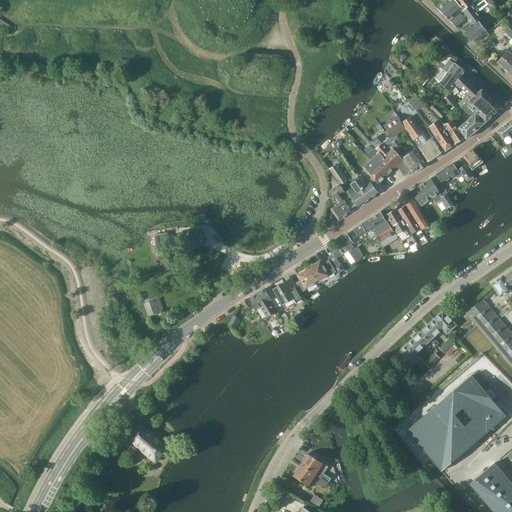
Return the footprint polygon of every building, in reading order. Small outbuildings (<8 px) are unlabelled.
[(101,22),(155,20),(167,0),(3,0),(8,15),(47,22),(101,22)] [(177,0),(176,10),(188,36),(218,52),(236,51),(255,44),(271,30),(278,17),(275,0),(177,0)] [(455,0),(449,0),(438,8),(449,19),(452,16),(454,18),(461,12),(462,12),(463,11),(455,0)] [(470,0),(455,0),(463,11),(473,3),(470,0)] [(463,31),(474,42),(488,32),(478,19),(481,17),(478,13),(479,12),(477,9),(466,17),(471,24),(463,31)] [(454,18),(450,21),(457,27),(466,20),(461,12),(454,18)] [(0,22),(13,31),(15,27),(0,17),(0,22)] [(511,53),(508,50),(497,63),(509,74),(511,76),(511,53)] [(402,52),(397,57),(401,62),(407,57),(402,52)] [(289,88),(290,63),(282,56),(240,55),(228,63),(228,86),(289,88)] [(447,72),(440,82),(450,92),(456,83),(462,75),(465,71),(455,63),(450,59),(446,65),(441,62),(438,66),(447,72)] [(426,80),(420,74),(416,78),(423,84),(426,80)] [(462,75),(456,83),(469,95),(476,89),(462,75)] [(472,98),(462,107),(471,117),(476,112),(486,122),(485,122),(501,108),(482,90),(479,92),(476,89),(469,95),(472,98)] [(457,105),(449,94),(442,100),(450,110),(457,105)] [(441,124),(454,144),(465,137),(464,135),(453,121),(437,104),(430,109),(439,118),(442,116),(448,122),(441,124)] [(471,117),(458,128),(464,135),(465,137),(466,139),(473,133),(473,134),(479,128),(486,122),(476,112),(471,117)] [(412,115),(402,123),(406,128),(414,140),(423,133),(424,132),(412,115)] [(388,131),(385,133),(392,142),(398,138),(396,135),(406,128),(402,123),(397,116),(384,125),(388,131)] [(511,118),(497,131),(504,139),(511,132),(511,118)] [(429,127),(445,151),(454,144),(441,124),(437,120),(429,127)] [(423,133),(414,140),(428,161),(443,151),(433,137),(428,140),(423,133)] [(375,137),(370,142),(375,147),(394,168),(398,165),(404,175),(411,171),(402,158),(388,138),(382,143),(375,137)] [(394,168),(375,147),(366,156),(371,160),(386,176),(394,168)] [(481,147),(477,150),(481,156),(486,153),(481,147)] [(426,164),(416,149),(402,158),(411,171),(413,173),(419,169),(426,164)] [(481,158),(474,149),(464,156),(470,163),(468,165),(470,167),(481,158)] [(351,152),(347,156),(351,162),(356,158),(351,152)] [(386,176),(371,160),(363,167),(365,169),(370,173),(369,174),(371,177),(369,179),(373,184),(376,181),(378,184),(386,176)] [(460,173),(453,163),(436,174),(443,184),(460,173)] [(335,165),(329,169),(340,184),(346,180),(335,165)] [(366,185),(360,177),(359,178),(356,178),(352,180),(352,184),(351,184),(356,192),(351,195),(352,197),(359,206),(378,193),(370,182),(366,185)] [(439,191),(430,178),(412,191),(422,206),(434,198),(437,203),(442,200),(447,208),(455,203),(444,188),(439,191)] [(340,184),(330,191),(335,199),(336,198),(340,203),(331,209),(339,220),(352,211),(346,202),(351,198),(350,198),(352,197),(351,195),(347,191),(345,192),(340,184)] [(429,224),(414,200),(405,205),(420,229),(421,230),(429,224)] [(405,205),(397,210),(412,234),(420,229),(405,205)] [(397,210),(396,208),(386,215),(398,235),(404,231),(408,236),(412,234),(397,210)] [(381,211),(371,217),(378,229),(374,231),(378,238),(381,242),(395,232),(387,220),(386,220),(381,211)] [(378,229),(371,217),(359,225),(353,229),(360,240),(368,235),(372,242),(378,238),(374,231),(378,229)] [(179,234),(155,238),(156,248),(157,255),(171,253),(170,248),(181,246),(187,245),(187,247),(198,245),(197,243),(204,242),(202,230),(198,231),(197,228),(182,231),(183,233),(179,234)] [(328,257),(339,273),(345,269),(341,263),(340,264),(337,259),(343,254),(343,253),(346,251),(347,252),(348,251),(355,261),(363,256),(355,246),(347,233),(338,239),(343,247),(340,249),(339,249),(333,254),(328,257)] [(328,260),(322,264),(320,261),(309,268),(318,283),(335,272),(328,260)] [(309,268),(298,275),(301,280),(297,282),(303,291),(318,283),(309,268)] [(511,270),(502,277),(502,276),(492,283),(502,297),(511,290),(511,289),(511,288),(511,270)] [(291,279),(274,289),(284,305),(294,299),(296,303),(303,299),(291,279)] [(264,289),(249,298),(257,309),(263,319),(276,311),(270,301),(272,300),(264,289)] [(511,365),(511,332),(484,299),(479,303),(478,302),(471,308),(472,309),(467,313),(511,365)] [(153,301),(146,304),(150,315),(157,313),(153,301)] [(443,311),(434,320),(443,329),(447,334),(457,325),(443,311)] [(229,324),(234,328),(239,319),(234,316),(229,324)] [(434,320),(420,332),(429,342),(443,329),(434,320)] [(420,332),(407,345),(416,354),(429,342),(420,332)] [(450,338),(440,348),(445,353),(455,344),(450,338)] [(407,344),(397,353),(411,368),(420,359),(416,354),(407,345),(407,344)] [(424,362),(429,368),(437,360),(438,359),(433,354),(424,362)] [(386,379),(382,375),(376,381),(380,385),(386,379)] [(442,471),(507,416),(472,375),(407,430),(442,471)] [(127,438),(128,438),(156,462),(168,448),(140,423),(127,438)] [(127,443),(120,437),(114,446),(121,451),(127,443)] [(125,447),(133,453),(136,449),(129,443),(125,447)] [(308,453),(300,465),(316,475),(324,463),(308,453)] [(494,511),(511,511),(511,482),(495,462),(470,484),(494,511)] [(316,475),(300,465),(293,476),(309,486),(316,475)] [(332,478),(324,472),(321,477),(329,482),(332,478)] [(329,482),(321,477),(318,482),(326,487),(329,482)] [(323,500),(315,494),(310,501),(319,507),(323,500)] [(104,504),(94,499),(91,503),(102,509),(104,504)]
